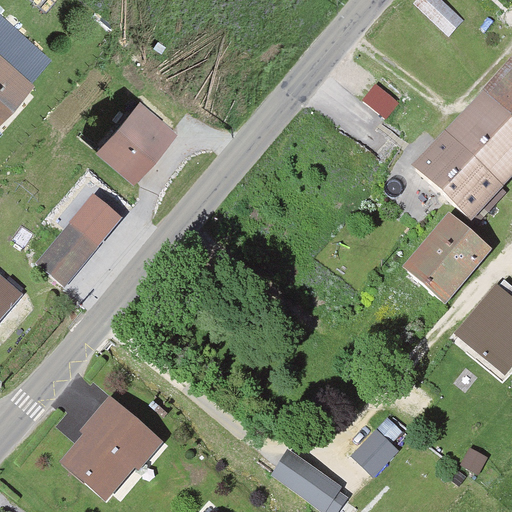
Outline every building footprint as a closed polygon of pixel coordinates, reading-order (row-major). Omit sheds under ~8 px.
[(456,19),(435,0),(416,0),(413,4),(443,32),(456,19)] [(0,117),(33,80),(2,52),(0,54),(0,117)] [(511,68),(496,85),(486,95),(511,119),(511,68)] [(380,81),(366,98),(390,117),(404,100),(380,81)] [(511,119),(486,95),(441,145),(493,194),(499,188),(511,173),(511,119)] [(177,128),(144,100),(105,145),(139,173),(177,128)] [(470,219),(493,194),(441,145),(417,171),(469,220),(470,219)] [(493,194),(470,219),(477,225),(506,194),(499,188),(493,194)] [(462,228),(453,220),(407,271),(443,303),(488,249),(486,248),(487,246),(484,243),(482,245),(462,228)] [(75,224),(62,239),(86,259),(99,243),(75,224)] [(64,284),(86,259),(62,239),(41,264),(64,284)] [(9,309),(21,296),(0,276),(0,314),(7,307),(9,309)] [(511,367),(511,289),(510,287),(503,294),(499,291),(460,337),(505,375),(511,367)] [(108,429),(96,442),(73,468),(107,498),(140,459),(144,463),(157,448),(143,436),(146,432),(135,422),(131,426),(111,408),(100,421),(108,429)] [(88,434),(96,442),(108,429),(100,421),(88,434)] [(407,439),(393,425),(366,453),(380,468),(407,439)] [(292,458),(276,478),(320,511),(333,511),(341,503),(333,496),(336,492),(292,458)]
